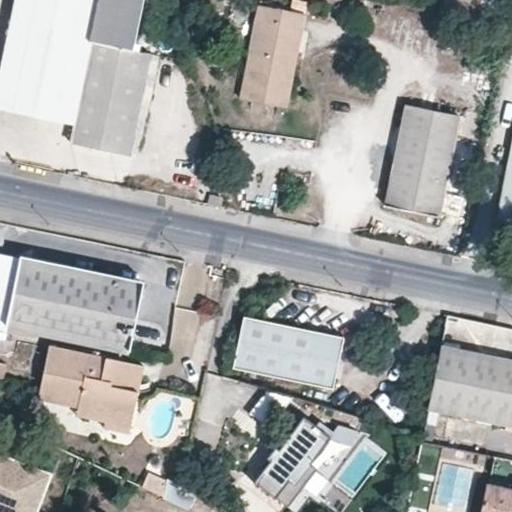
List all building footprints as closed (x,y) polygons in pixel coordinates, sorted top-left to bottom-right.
[(0,112),(74,128),(70,142),(128,154),(149,57),(134,54),(145,0),(17,0),(0,82),(0,112)] [(306,16),(259,6),(241,99),(284,109),(294,60),(292,57),(298,31),(303,32),(306,16)] [(458,119),(407,108),(386,206),(437,216),(458,119)] [(511,157),(496,234),(511,237),(511,157)] [(18,257),(0,252),(0,301),(9,303),(18,257)] [(140,284),(18,257),(9,303),(0,301),(0,332),(2,333),(4,326),(126,352),(140,284)] [(245,317),(234,368),(332,389),(343,338),(245,317)] [(37,397),(77,407),(129,419),(136,391),(125,389),(127,379),(112,376),(115,360),(48,345),(37,397)] [(511,426),(511,361),(442,346),(428,409),(511,426)] [(142,359),(144,353),(133,351),(132,357),(142,359)] [(112,376),(127,379),(125,389),(136,391),(141,365),(115,360),(112,376)] [(102,420),(101,427),(126,433),(129,419),(77,407),(76,415),(102,420)] [(329,439),(303,419),(280,450),(276,448),(268,459),(271,461),(256,482),(275,497),(288,480),(295,470),(291,466),(299,454),(312,463),(329,439)] [(35,511),(51,471),(27,462),(25,467),(15,464),(17,459),(0,452),(0,508),(9,511),(35,511)] [(30,456),(20,452),(17,459),(15,464),(25,467),(27,462),(30,456)] [(288,480),(294,485),(312,463),(299,454),(291,466),(295,470),(288,480)] [(191,507),(197,490),(147,473),(141,490),(191,507)] [(511,511),(511,491),(490,488),(484,511),(511,511)]
